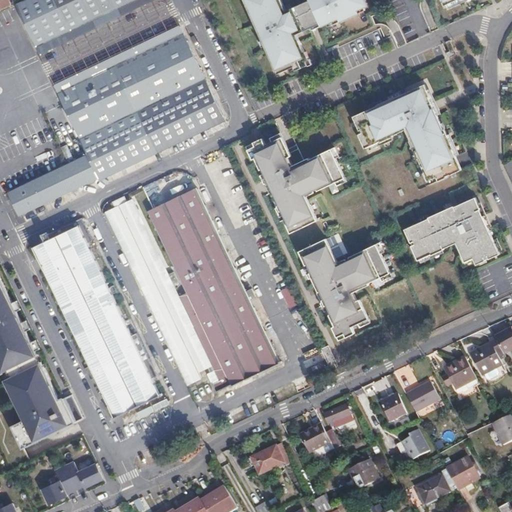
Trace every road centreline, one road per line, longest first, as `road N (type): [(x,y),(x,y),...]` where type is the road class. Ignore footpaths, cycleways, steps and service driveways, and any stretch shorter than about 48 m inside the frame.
road 1 (residential): [(135,493),(192,470),(221,442),(511,310)]
road 2 (residential): [(192,417),(298,370),(188,152)]
road 3 (residential): [(498,33),(462,25),(243,126)]
road 4 (residential): [(87,200),(192,417)]
road 5 (residential): [(112,454),(8,240)]
road 6 (unknown): [(243,126),(326,331)]
road 7 (residential): [(186,2),(0,89)]
road 8 (residential): [(498,33),(489,69),(494,158),(511,207)]
road 9 (residential): [(186,2),(243,126)]
